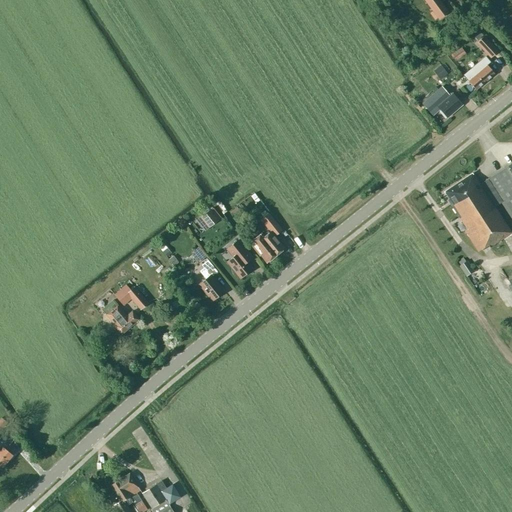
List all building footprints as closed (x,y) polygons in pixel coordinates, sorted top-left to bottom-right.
[(438,0),(424,0),(438,18),(447,12),(438,0)] [(473,6),(478,13),(481,10),(476,3),(473,6)] [(485,37),(477,43),(490,59),(498,52),(485,37)] [(455,61),(465,54),(461,48),(451,55),(455,61)] [(468,80),(468,81),(475,90),(494,74),(486,65),(490,62),(485,56),(464,75),(468,80)] [(433,72),(439,80),(447,74),(440,66),(433,72)] [(462,88),(468,82),(463,76),(457,82),(462,88)] [(423,105),(432,116),(440,109),(447,118),(462,105),(454,96),(453,97),(450,93),(448,95),(441,87),(425,101),(426,102),(423,105)] [(511,218),(511,162),(486,179),(486,180),(480,184),(473,173),(444,192),(449,199),(447,200),(467,229),(464,231),(478,252),(488,245),(489,247),(511,233),(495,207),(501,202),(511,218)] [(232,200),(243,194),(235,182),(225,189),(232,200)] [(217,183),(212,188),(225,204),(231,199),(217,183)] [(256,200),(260,198),(255,190),(251,193),(256,200)] [(200,217),(209,227),(221,217),(212,207),(200,217)] [(275,255),(276,255),(284,248),(274,236),(282,230),(268,214),(261,220),(270,232),(264,236),(268,241),(265,243),(275,255)] [(275,255),(265,243),(268,241),(264,236),(263,237),(261,234),(249,243),(259,255),(260,254),(267,262),(275,255)] [(156,243),(166,257),(171,253),(161,240),(156,243)] [(239,255),(245,250),(237,240),(227,248),(233,256),(227,261),(241,278),(251,269),(239,255)] [(191,248),(198,260),(207,254),(200,242),(191,248)] [(168,259),(173,266),(178,262),(173,255),(168,259)] [(207,260),(201,265),(203,268),(199,271),(205,279),(199,284),(213,300),(223,292),(211,277),(217,272),(207,260)] [(459,266),(466,277),(474,272),(467,261),(459,266)] [(511,286),(505,272),(498,275),(506,292),(511,289),(511,286)] [(114,294),(123,305),(131,299),(140,310),(148,303),(134,286),(130,290),(126,284),(114,294)] [(132,311),(126,316),(115,303),(110,308),(111,310),(106,314),(113,322),(113,323),(115,326),(114,326),(121,334),(139,319),(132,311)] [(6,432),(0,439),(0,465),(2,467),(12,455),(5,449),(14,438),(6,432)] [(129,473),(119,480),(139,511),(142,511),(147,509),(136,493),(140,490),(129,473)] [(114,506),(118,511),(139,511),(119,480),(110,485),(121,502),(114,506)] [(173,511),(160,492),(166,488),(161,481),(156,484),(142,493),(151,508),(150,509),(152,511),(173,511)] [(161,491),(169,504),(180,497),(173,485),(161,491)]
